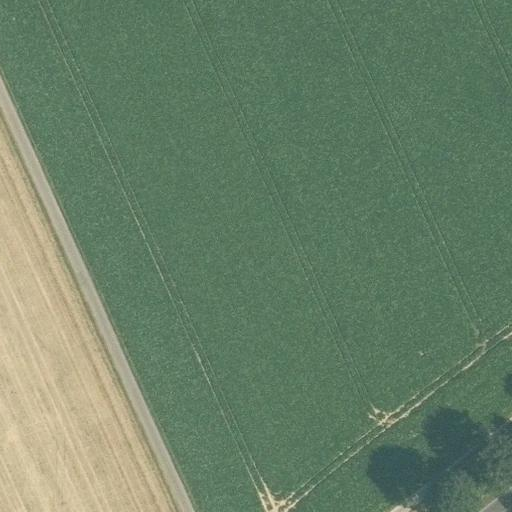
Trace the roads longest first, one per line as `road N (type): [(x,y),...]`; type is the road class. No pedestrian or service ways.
road 1 (track): [(187,511),(0,93)]
road 2 (track): [(398,511),(511,423)]
